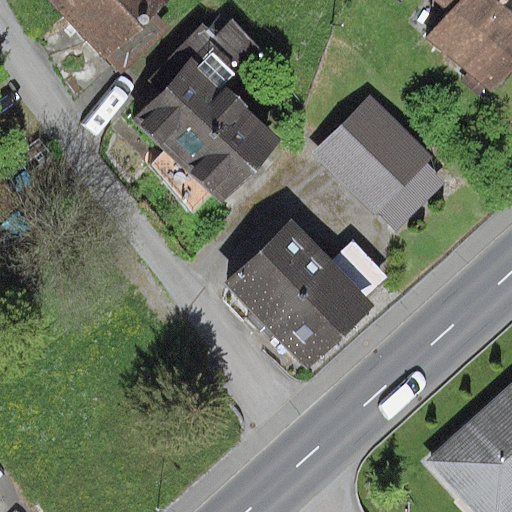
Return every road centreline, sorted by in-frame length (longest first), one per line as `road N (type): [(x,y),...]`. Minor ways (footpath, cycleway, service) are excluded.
road 1 (residential): [(0,42),(72,160),(283,419),(304,461)]
road 2 (primary): [(511,274),(304,461)]
